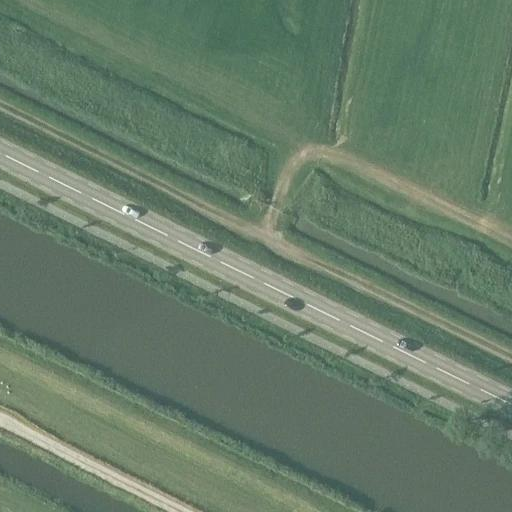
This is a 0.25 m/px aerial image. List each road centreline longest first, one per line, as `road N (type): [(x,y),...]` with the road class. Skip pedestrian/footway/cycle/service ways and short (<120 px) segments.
road 1 (primary): [(511,405),(0,153)]
road 2 (track): [(0,106),(262,236)]
road 3 (track): [(262,236),(511,359)]
road 4 (track): [(0,415),(193,511)]
